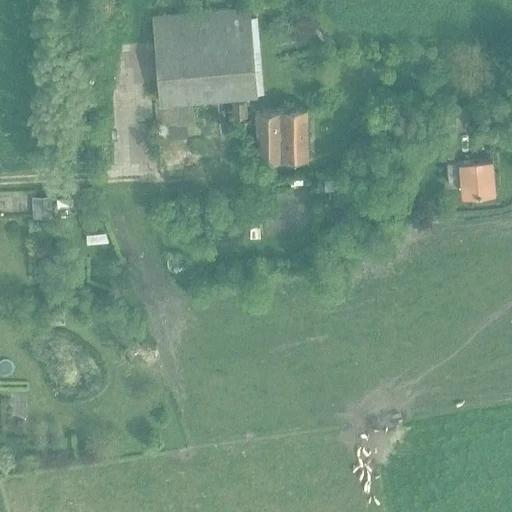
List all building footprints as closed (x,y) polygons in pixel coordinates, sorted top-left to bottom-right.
[(153,16),(160,102),(257,93),(250,8),(153,16)] [(307,107),(255,111),(256,121),(258,161),(281,159),(281,160),(308,158),(307,107)] [(462,194),(495,191),(492,158),(447,162),(448,183),(461,182),(462,194)] [(360,184),(355,184),(354,177),(324,179),(325,191),(329,190),(330,200),(334,200),(334,206),(350,205),(350,212),(361,211),(361,208),(362,208),(360,184)] [(33,196),(34,217),(52,216),(51,195),(33,196)] [(178,227),(189,227),(188,195),(164,195),(164,207),(177,207),(178,227)] [(200,227),(201,240),(223,239),(222,227),(200,227)]
